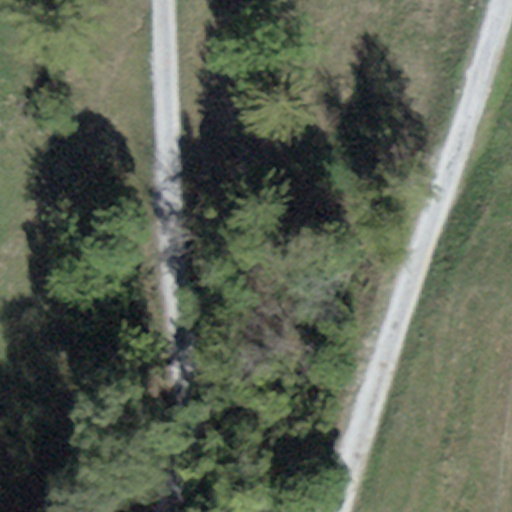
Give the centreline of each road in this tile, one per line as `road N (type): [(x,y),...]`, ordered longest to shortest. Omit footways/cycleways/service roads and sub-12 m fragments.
road 1 (track): [(331,511),(505,0)]
road 2 (track): [(152,0),(187,425),(167,511)]
